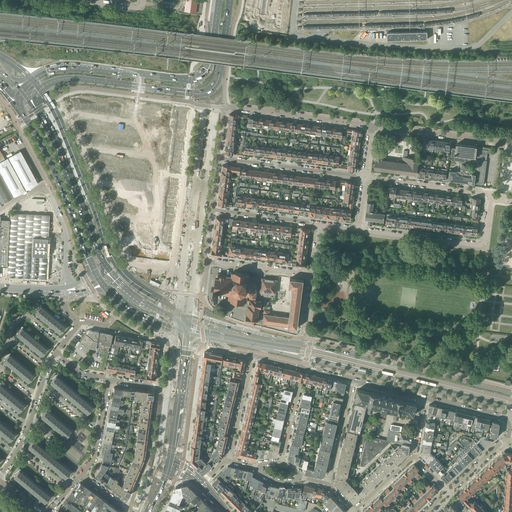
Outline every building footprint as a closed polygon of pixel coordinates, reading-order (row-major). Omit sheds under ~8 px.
[(184,11),(196,13),(197,1),(197,0),(185,0),(185,8),(184,11)] [(254,13),(254,14),(254,16),(254,18),(258,18),(259,15),(260,15),(263,16),(264,16),(267,16),(268,13),(267,13),(267,10),(268,1),(268,0),(257,0),(257,5),(257,8),(255,8),(255,10),(254,11),(254,13)] [(387,33),(387,40),(427,39),(427,32),(387,33)] [(119,115),(118,117),(121,161),(121,162),(122,164),(122,165),(124,167),(125,168),(126,169),(128,169),(130,169),(159,172),(161,172),(163,172),(164,171),(166,170),(167,169),(168,168),(169,167),(182,138),(187,128),(187,126),(188,124),(187,122),(187,120),(186,118),(185,117),(183,116),(182,115),(180,114),(129,107),(127,107),(126,108),(124,108),(122,109),(121,111),(120,112),(119,114),(119,115)] [(475,157),(476,149),(477,147),(456,144),(456,148),(452,147),(451,156),(454,156),(454,159),(465,160),(465,156),(475,157)] [(475,174),(474,183),(483,185),(483,184),(484,178),(485,169),(486,161),(487,161),(487,160),(486,160),(487,157),(487,150),(488,150),(484,150),(481,149),(480,150),(481,150),(476,149),(475,157),(477,157),(475,174)] [(0,150),(0,172),(12,196),(37,183),(20,152),(20,151),(5,159),(0,150)] [(374,169),(395,172),(396,161),(384,160),(385,155),(376,154),(376,155),(375,161),(374,169)] [(396,161),(395,172),(417,174),(419,160),(416,160),(416,158),(403,157),(402,162),(396,161)] [(474,184),(474,183),(475,174),(472,173),(472,172),(470,172),(471,167),(461,165),(460,171),(457,170),(450,169),(449,170),(448,180),(470,183),(474,184)] [(0,172),(0,203),(12,196),(0,172)] [(107,181),(106,181),(106,182),(106,183),(106,184),(110,196),(113,202),(140,270),(140,271),(141,272),(142,272),(143,273),(144,272),(145,272),(168,263),(169,262),(169,261),(170,261),(170,260),(178,197),(178,196),(177,195),(177,194),(176,194),(174,193),(111,180),(109,180),(108,180),(107,181)] [(366,208),(365,219),(368,219),(367,224),(372,225),(373,220),(382,221),(383,221),(384,222),(385,214),(385,209),(385,208),(383,208),(383,210),(382,213),(372,212),(373,211),(372,211),(373,209),(373,205),(374,205),(375,201),(375,199),(370,198),(370,200),(369,200),(369,202),(367,202),(366,206),(366,208)] [(479,210),(471,209),(469,209),(469,211),(471,211),(470,214),(472,215),(472,217),(478,218),(479,212),(478,211),(479,210)] [(0,219),(0,266),(7,266),(7,276),(46,278),(46,274),(46,267),(47,263),(47,259),(47,251),(48,242),(48,238),(48,226),(49,218),(49,216),(16,214),(12,214),(10,214),(10,220),(0,219)] [(213,290),(213,295),(218,296),(218,293),(229,295),(228,299),(231,299),(231,300),(230,303),(230,304),(231,304),(232,303),(242,305),(243,305),(244,306),(244,305),(244,304),(244,302),(244,301),(246,301),(247,301),(249,301),(248,306),(247,315),(246,315),(245,320),(251,321),(251,322),(257,322),(258,322),(258,316),(259,308),(261,308),(262,301),(258,300),(256,300),(256,296),(256,295),(256,293),(257,285),(257,283),(258,282),(258,278),(259,278),(250,277),(250,275),(248,274),(248,273),(242,272),(234,271),(234,273),(232,272),(231,277),(221,275),(220,273),(218,273),(216,274),(216,277),(215,277),(215,280),(214,287),(214,290),(213,290)] [(262,278),(260,291),(275,293),(276,280),(271,280),(271,279),(267,279),(262,278)] [(262,323),(290,327),(297,328),(304,280),(290,278),(289,287),(293,288),(289,317),(269,314),(269,311),(264,310),(262,323)] [(34,312),(41,318),(46,311),(40,306),(34,312)] [(41,318),(47,323),(53,316),(46,311),(41,318)] [(47,323),(53,328),(59,321),(53,316),(47,323)] [(59,321),(53,328),(59,333),(65,326),(59,321)] [(16,334),(22,340),(28,333),(22,328),(16,334)] [(95,349),(98,332),(89,330),(86,334),(85,333),(80,340),(88,347),(95,349)] [(96,351),(102,352),(106,333),(105,333),(100,332),(97,343),(96,351)] [(22,340),(28,345),(34,338),(28,333),(22,340)] [(106,333),(102,352),(110,354),(111,351),(108,350),(109,346),(110,346),(112,334),(110,334),(106,333)] [(112,348),(111,353),(117,354),(118,346),(120,336),(118,335),(115,335),(112,348)] [(28,345),(35,350),(40,343),(34,338),(28,345)] [(145,347),(149,348),(158,349),(159,343),(142,340),(141,346),(143,347),(145,347)] [(40,343),(35,350),(41,355),(47,348),(40,343)] [(3,361),(9,366),(15,359),(9,354),(3,361)] [(240,358),(238,367),(238,370),(240,370),(240,371),(243,372),(246,359),(240,358)] [(9,366),(15,371),(21,364),(15,359),(9,366)] [(15,371),(21,376),(27,370),(21,364),(15,371)] [(27,370),(21,376),(28,382),(34,375),(27,370)] [(50,383),(56,388),(62,381),(56,376),(50,383)] [(227,381),(229,382),(239,384),(240,379),(234,377),(227,376),(226,379),(227,380),(227,381)] [(321,389),(322,386),(324,378),(319,377),(317,388),(316,389),(315,393),(318,393),(318,391),(319,388),(321,389)] [(56,388),(62,393),(68,386),(62,381),(56,388)] [(262,383),(260,383),(253,381),(252,387),(260,389),(261,386),(262,386),(262,383)] [(330,396),(329,399),(342,402),(346,384),(342,382),(340,391),(339,391),(342,392),(341,395),(339,395),(339,394),(337,394),(337,396),(334,395),(333,397),(330,396)] [(62,393),(68,398),(74,391),(68,386),(62,393)] [(228,387),(227,393),(236,395),(237,389),(228,387)] [(259,395),(260,389),(252,387),(250,393),(251,393),(259,396),(260,395),(259,395)] [(0,396),(6,401),(12,394),(6,389),(0,396)] [(389,397),(387,396),(385,396),(378,394),(371,392),(370,393),(367,392),(357,389),(356,396),(355,400),(355,402),(354,402),(348,429),(360,432),(367,403),(368,403),(368,404),(369,404),(368,407),(368,409),(369,411),(370,411),(371,411),(372,410),(376,411),(377,408),(380,409),(380,410),(381,410),(383,411),(386,411),(387,410),(390,411),(390,414),(394,415),(393,415),(394,417),(395,417),(396,417),(396,418),(398,417),(399,411),(401,412),(404,413),(414,415),(416,404),(403,401),(404,400),(396,398),(396,399),(389,397)] [(68,398),(75,403),(80,396),(74,391),(68,398)] [(142,398),(142,400),(152,401),(153,394),(151,393),(151,392),(141,391),(140,398),(142,398)] [(259,397),(259,396),(251,393),(250,395),(249,401),(257,403),(258,397),(259,397)] [(6,401),(12,406),(18,399),(12,394),(6,401)] [(75,403),(81,408),(86,402),(80,396),(75,403)] [(18,399),(12,406),(19,411),(24,405),(18,399)] [(256,406),(257,403),(249,401),(247,407),(256,409),(257,407),(256,406)] [(86,402),(81,408),(87,414),(93,407),(86,402)] [(302,407),(313,409),(315,409),(314,410),(320,411),(320,410),(321,409),(310,406),(311,404),(310,404),(302,402),(301,405),(303,405),(303,406),(302,406),(302,407)] [(110,408),(110,409),(130,413),(131,410),(118,408),(119,406),(111,405),(110,405),(110,407),(110,408)] [(431,415),(429,422),(435,423),(436,423),(437,421),(434,421),(434,420),(432,420),(433,415),(436,416),(438,407),(433,406),(431,415)] [(442,408),(438,424),(443,425),(443,423),(441,422),(442,417),(444,418),(446,409),(442,408)] [(109,413),(117,414),(117,412),(127,414),(127,416),(127,417),(130,417),(130,413),(110,409),(110,410),(109,410),(109,412),(109,413)] [(41,416),(47,422),(53,415),(46,410),(41,416)] [(68,416),(72,420),(76,415),(71,411),(68,416)] [(460,412),(455,430),(457,430),(458,427),(459,424),(461,424),(464,414),(460,412)] [(253,420),(254,415),(246,413),(244,419),(253,421),(253,420)] [(47,422),(53,427),(59,420),(53,415),(47,422)] [(481,436),(486,419),(481,418),(479,427),(479,430),(480,430),(480,434),(478,433),(477,435),(481,436)] [(253,423),(253,421),(244,419),(244,421),(242,427),(251,429),(252,423),(253,423)] [(485,428),(488,429),(490,420),(486,419),(481,436),(483,437),(483,434),(484,434),(485,428)] [(53,427),(59,432),(65,425),(59,420),(53,427)] [(327,420),(325,427),(335,430),(337,423),(327,420)] [(0,426),(0,433),(3,435),(8,429),(2,424),(0,426)] [(65,425),(59,432),(66,437),(71,430),(65,425)] [(250,432),(251,429),(242,427),(241,433),(250,435),(251,432),(250,432)] [(325,427),(324,434),(333,437),(335,430),(325,427)] [(8,429),(3,435),(9,441),(14,434),(8,429)] [(488,429),(486,438),(493,440),(497,436),(498,431),(492,430),(488,429)] [(347,430),(346,436),(356,438),(357,435),(362,436),(363,434),(347,430)] [(401,444),(402,444),(409,446),(410,446),(411,441),(410,441),(400,439),(401,432),(389,430),(388,430),(389,430),(387,437),(386,440),(391,441),(401,444)] [(406,433),(401,432),(400,439),(410,441),(411,441),(412,434),(408,433),(408,432),(407,432),(406,432),(406,433)] [(320,437),(319,440),(321,440),(321,441),(322,441),(332,443),(333,437),(324,434),(323,437),(320,437)] [(364,466),(391,441),(386,440),(364,435),(362,444),(365,444),(364,447),(360,463),(361,463),(360,465),(364,466)] [(346,436),(344,442),(354,445),(356,438),(346,436)] [(218,443),(226,445),(227,439),(219,437),(218,440),(217,440),(216,442),(218,443)] [(481,439),(479,440),(486,446),(493,440),(486,438),(483,437),(481,438),(481,439)] [(475,438),(474,439),(483,449),(486,446),(479,440),(478,441),(476,438),(475,438)] [(248,441),(240,439),(238,445),(238,447),(246,449),(248,441)] [(464,448),(467,451),(473,458),(476,455),(464,442),(463,441),(462,440),(461,439),(460,440),(465,446),(464,448)] [(470,442),(473,445),(473,446),(479,452),(483,449),(474,439),(470,442)] [(28,447),(34,452),(39,445),(33,440),(28,447)] [(322,443),(320,448),(330,450),(332,443),(322,441),(321,441),(321,440),(319,440),(319,442),(322,443)] [(466,440),(464,442),(476,455),(479,452),(473,446),(473,445),(470,442),(469,444),(466,440)] [(344,442),(343,449),(353,452),(354,445),(344,442)] [(216,448),(216,449),(224,451),(226,445),(218,443),(216,443),(215,445),(217,446),(216,448)] [(270,446),(271,447),(273,447),(272,450),(271,450),(270,456),(272,456),(275,456),(276,456),(276,455),(277,455),(279,445),(270,443),(270,446)] [(409,446),(402,444),(402,447),(400,446),(396,450),(395,449),(393,451),(394,452),(375,470),(374,469),(371,472),(371,473),(370,474),(377,482),(408,452),(409,449),(409,446)] [(34,452),(40,457),(46,451),(39,445),(34,452)] [(192,446),(190,461),(201,457),(202,447),(192,446)] [(267,449),(266,450),(265,457),(270,456),(271,450),(272,450),(273,447),(271,447),(270,449),(267,449)] [(247,451),(245,450),(241,449),(239,457),(249,459),(251,451),(251,449),(250,448),(250,451),(248,450),(247,451)] [(293,455),(295,456),(295,452),(298,453),(299,453),(300,451),(298,450),(291,448),(290,451),(289,456),(292,457),(293,455)] [(320,448),(319,455),(329,457),(330,450),(320,448)] [(216,449),(211,453),(217,459),(218,458),(220,457),(221,456),(220,456),(224,453),(224,451),(216,449)] [(343,449),(341,456),(351,458),(353,452),(343,449)] [(459,449),(456,452),(458,454),(467,464),(470,461),(459,449)] [(459,449),(470,461),(473,458),(467,451),(466,452),(462,449),(459,449)] [(428,462),(431,466),(438,459),(436,458),(441,454),(442,455),(444,453),(439,450),(439,452),(434,457),(428,462)] [(40,457),(46,462),(52,456),(46,451),(40,457)] [(254,452),(251,451),(249,459),(255,460),(256,457),(257,451),(255,451),(254,452)] [(420,454),(428,462),(434,457),(430,453),(421,451),(420,454)] [(506,461),(511,462),(511,453),(506,453),(504,451),(505,451),(504,451),(502,453),(505,463),(506,463),(506,461)] [(208,460),(199,469),(203,474),(217,459),(211,453),(211,454),(210,454),(209,454),(210,455),(206,458),(208,460)] [(502,453),(496,458),(502,464),(503,464),(504,465),(504,464),(504,463),(505,463),(502,453)] [(190,461),(199,469),(208,460),(206,458),(210,455),(209,454),(208,455),(201,457),(190,461)] [(317,461),(327,464),(329,457),(319,455),(317,454),(315,461),(316,461),(317,461)] [(454,455),(455,457),(464,466),(467,464),(458,454),(456,455),(455,454),(454,455)] [(437,472),(441,467),(444,466),(442,464),(449,457),(448,455),(443,459),(434,469),(437,472)] [(46,462),(52,468),(58,461),(52,456),(46,462)] [(134,456),(132,460),(142,464),(143,462),(142,462),(143,461),(143,459),(134,456)] [(341,456),(339,463),(349,465),(351,458),(341,456)] [(456,461),(454,463),(460,470),(464,466),(455,457),(453,459),(456,461)] [(431,466),(434,469),(443,459),(442,458),(439,461),(438,459),(431,466)] [(496,458),(490,464),(500,475),(501,474),(497,469),(499,467),(500,468),(502,466),(501,466),(502,464),(496,458)] [(132,460),(130,465),(139,469),(140,466),(141,466),(142,464),(132,460)] [(52,468),(58,473),(64,466),(58,461),(52,468)] [(317,461),(316,468),(325,470),(327,464),(317,461)] [(448,462),(450,465),(457,473),(460,470),(454,463),(453,464),(450,461),(450,462),(449,461),(448,462)] [(100,466),(97,470),(102,474),(104,471),(108,465),(101,464),(101,463),(101,464),(100,466)] [(339,463),(338,470),(348,472),(348,470),(349,465),(339,463)] [(306,473),(313,474),(314,469),(311,468),(312,466),(307,464),(306,469),(306,473)] [(414,464),(410,468),(419,478),(421,476),(417,472),(419,470),(414,464)] [(490,464),(484,470),(490,476),(495,471),(499,476),(500,475),(490,464)] [(130,465),(128,470),(134,472),(138,474),(138,472),(139,469),(130,465)] [(447,468),(448,470),(454,476),(457,473),(450,465),(447,468)] [(64,466),(58,473),(65,478),(70,471),(64,466)] [(102,480),(109,471),(112,467),(109,466),(105,472),(104,471),(102,474),(99,478),(101,479),(102,479),(102,480)] [(222,472),(225,475),(226,474),(227,473),(229,475),(230,474),(231,467),(227,466),(222,472)] [(441,467),(437,472),(447,482),(450,479),(444,473),(442,471),(444,470),(441,467)] [(126,475),(135,478),(136,476),(137,476),(138,474),(134,472),(128,470),(125,468),(123,472),(123,473),(126,475)] [(314,469),(313,474),(321,476),(325,474),(325,470),(316,468),(315,469),(314,469)] [(410,468),(407,470),(408,472),(412,476),(414,475),(418,479),(419,478),(410,468)] [(13,477),(20,482),(25,475),(19,470),(13,477)] [(338,470),(336,476),(345,478),(346,476),(347,476),(348,472),(338,470)] [(403,474),(412,484),(414,482),(410,478),(412,476),(408,472),(407,470),(403,474)] [(448,470),(444,473),(450,479),(454,476),(448,470)] [(478,475),(484,481),(485,482),(487,480),(488,481),(491,478),(489,477),(490,476),(484,470),(478,475)] [(105,482),(106,482),(112,474),(113,474),(112,473),(109,471),(102,480),(103,480),(103,481),(104,482),(105,482)] [(107,484),(109,485),(114,478),(112,477),(114,475),(116,472),(114,471),(113,472),(113,474),(112,474),(106,482),(107,483),(107,484)] [(248,479),(250,479),(251,479),(251,476),(252,472),(248,471),(245,481),(244,486),(243,489),(245,491),(247,482),(248,482),(248,479)] [(222,472),(218,476),(223,481),(224,482),(226,480),(228,482),(230,480),(231,479),(230,479),(229,478),(229,479),(225,476),(225,475),(222,472)] [(499,481),(499,482),(511,482),(511,473),(507,473),(506,476),(505,475),(505,478),(506,478),(506,481),(499,481)] [(370,474),(364,479),(371,487),(377,482),(370,474)] [(403,474),(400,477),(405,483),(407,481),(411,485),(412,484),(403,474)] [(20,482),(26,487),(31,480),(25,475),(20,482)] [(124,480),(133,484),(134,482),(134,481),(135,478),(126,475),(124,480)] [(478,475),(472,481),(478,487),(479,486),(481,488),(483,486),(481,484),(484,481),(478,475)] [(212,483),(217,487),(223,481),(218,476),(212,481),(212,483)] [(335,482),(340,487),(347,481),(345,478),(336,476),(335,482)] [(109,485),(114,489),(118,483),(116,481),(117,479),(114,477),(114,478),(109,485)] [(400,477),(396,480),(406,490),(407,489),(403,484),(405,483),(400,477)] [(363,489),(360,492),(362,495),(371,487),(364,479),(361,482),(363,484),(362,485),(364,487),(362,488),(363,489)] [(26,487),(32,492),(37,485),(31,480),(26,487)] [(124,480),(122,484),(123,484),(131,488),(133,484),(124,480)] [(259,497),(260,494),(263,482),(259,480),(257,488),(259,489),(258,495),(255,495),(254,498),(258,501),(259,499),(259,497)] [(396,480),(393,483),(398,489),(400,487),(404,492),(406,490),(396,480)] [(217,487),(220,490),(226,484),(224,482),(223,481),(217,487)] [(220,490),(224,494),(234,484),(232,481),(227,486),(226,484),(220,490)] [(340,487),(345,493),(352,486),(347,481),(340,487)] [(472,481),(466,486),(475,496),(476,495),(474,494),(475,494),(473,492),(478,487),(472,481)] [(259,497),(259,499),(261,500),(263,494),(264,495),(265,492),(267,484),(263,482),(260,494),(259,497)] [(427,482),(425,484),(434,494),(438,490),(432,485),(431,486),(427,482)] [(485,492),(484,493),(485,495),(487,495),(497,485),(497,483),(496,482),(495,483),(493,485),(486,491),(485,492)] [(70,494),(75,497),(84,485),(80,483),(75,489),(77,491),(74,494),(71,492),(70,494)] [(394,487),(392,489),(397,494),(399,493),(402,496),(404,495),(398,489),(393,483),(392,485),(394,487)] [(122,486),(119,492),(125,497),(127,495),(128,496),(131,488),(123,484),(122,484),(122,486)] [(183,485),(181,486),(183,496),(184,495),(188,499),(191,495),(190,494),(194,491),(187,484),(183,485)] [(224,494),(228,498),(234,492),(232,490),(236,485),(234,484),(224,494)] [(427,489),(426,491),(431,497),(434,494),(425,484),(423,485),(427,489)] [(32,492),(38,497),(44,491),(37,485),(32,492)] [(81,493),(82,494),(87,488),(84,485),(75,497),(72,501),(74,502),(78,497),(81,493)] [(176,487),(172,495),(176,497),(176,498),(180,500),(182,496),(183,496),(181,486),(180,486),(179,486),(176,487)] [(279,488),(271,486),(268,496),(273,497),(277,498),(277,499),(277,498),(279,488)] [(345,493),(349,498),(357,491),(352,486),(345,493)] [(466,486),(462,490),(468,496),(471,494),(474,497),(475,496),(466,486)] [(81,500),(83,501),(90,490),(87,488),(82,494),(84,496),(81,500)] [(388,488),(386,490),(397,501),(399,499),(395,496),(397,494),(392,489),(390,491),(388,488)] [(420,488),(418,490),(427,500),(431,497),(426,491),(424,493),(420,488)] [(87,498),(89,499),(94,493),(90,490),(83,501),(80,504),(82,506),(87,498)] [(228,498),(232,502),(241,492),(239,490),(236,494),(234,492),(228,498)] [(387,493),(385,495),(390,501),(392,499),(395,503),(397,501),(386,490),(385,491),(387,493)] [(420,496),(419,498),(424,503),(427,500),(418,490),(416,491),(420,496)] [(457,494),(472,510),(478,504),(475,500),(476,499),(476,500),(478,498),(477,497),(474,498),(471,501),(471,500),(470,501),(467,497),(468,496),(462,490),(457,494)] [(44,491),(38,497),(44,502),(50,496),(44,491)] [(185,505),(191,500),(197,494),(194,491),(190,494),(191,495),(188,499),(184,502),(185,505)] [(357,491),(349,498),(354,503),(362,495),(360,492),(358,493),(357,491)] [(232,502),(236,506),(242,500),(239,498),(243,494),(241,492),(232,502)] [(84,511),(85,511),(90,506),(97,495),(94,493),(89,499),(91,501),(83,511),(84,511)] [(70,504),(72,501),(75,497),(70,494),(65,500),(70,504)] [(189,504),(190,506),(200,497),(197,494),(191,500),(192,501),(189,504)] [(381,494),(379,496),(385,502),(389,506),(390,508),(392,506),(388,502),(390,501),(385,495),(383,497),(381,494)] [(502,503),(502,504),(511,504),(511,494),(503,494),(503,495),(505,495),(505,503),(502,503)] [(94,503),(96,505),(101,498),(97,495),(90,506),(92,507),(94,503)] [(413,495),(411,496),(420,506),(424,503),(419,498),(417,499),(413,495)] [(484,495),(483,496),(482,497),(484,499),(491,507),(493,506),(493,504),(484,495)] [(322,505),(322,506),(324,505),(325,507),(327,505),(334,499),(332,497),(330,496),(322,503),(322,505)] [(379,496),(376,499),(381,505),(383,503),(387,508),(389,506),(385,502),(379,496)] [(414,502),(412,504),(417,509),(420,506),(411,496),(410,498),(414,502)] [(195,504),(197,506),(203,500),(200,497),(190,506),(192,508),(195,504)] [(239,510),(249,500),(250,499),(248,497),(244,502),(242,500),(236,506),(239,510)] [(91,511),(92,511),(95,511),(97,511),(104,500),(101,498),(96,505),(91,511)] [(265,507),(265,508),(269,511),(274,511),(273,511),(274,508),(275,500),(274,500),(268,498),(267,503),(265,507)] [(408,503),(406,505),(411,510),(413,508),(416,511),(417,509),(412,504),(407,498),(405,499),(408,503)] [(170,499),(169,503),(180,508),(183,509),(184,507),(181,506),(177,504),(178,502),(170,499)] [(334,499),(327,505),(325,507),(323,509),(324,511),(326,510),(329,507),(331,509),(337,503),(337,502),(336,501),(335,501),(334,499)] [(372,502),(381,511),(382,511),(384,511),(379,506),(381,505),(376,499),(373,502),(372,502)] [(76,511),(79,510),(70,504),(65,500),(63,503),(64,504),(59,509),(63,511),(76,511)] [(95,511),(97,511),(98,511),(101,511),(106,506),(108,503),(104,500),(97,511),(95,511)] [(195,511),(196,511),(206,503),(203,500),(197,506),(198,507),(195,511)] [(249,500),(239,510),(241,511),(244,511),(251,505),(249,503),(251,502),(249,500)] [(369,505),(369,506),(374,511),(376,510),(378,511),(381,511),(372,502),(369,505)] [(113,511),(112,511),(120,511),(108,503),(106,506),(107,506),(104,510),(105,510),(106,511),(108,509),(109,508),(113,511)] [(202,511),(209,506),(206,503),(196,511),(202,511)] [(335,511),(341,507),(341,506),(340,505),(339,505),(337,503),(331,509),(327,511),(331,511),(333,511),(335,511)] [(401,503),(400,504),(406,511),(409,511),(410,511),(411,510),(406,505),(405,506),(401,503)] [(472,510),(474,511),(481,511),(484,510),(481,507),(483,505),(481,503),(479,505),(478,504),(472,510)]
